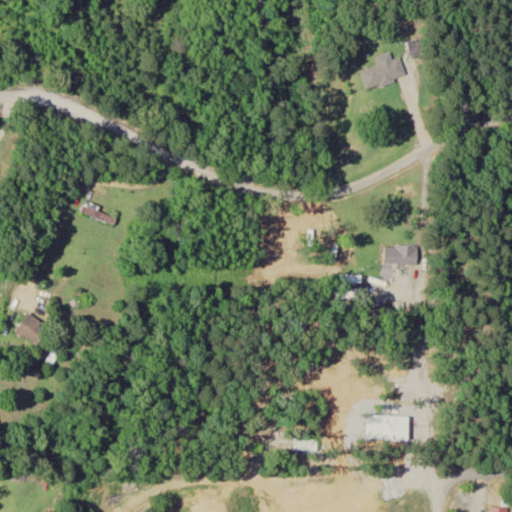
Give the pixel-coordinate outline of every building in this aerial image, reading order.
[(379,65),(361,71),(368,90),(407,75),(400,57),(393,60),(390,51),(376,57),(379,65)] [(116,218),(84,204),(81,211),(113,225),(116,218)] [(418,246),(385,246),(385,264),(418,264),(418,246)] [(38,347),(52,331),(30,313),(17,330),(38,347)] [(511,506),(511,496),(502,496),(502,506),(511,506)]
